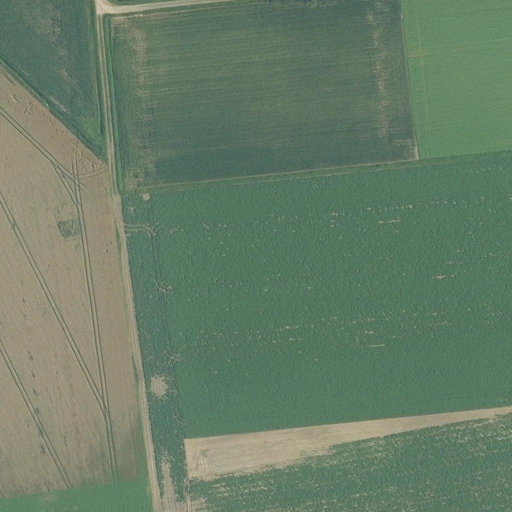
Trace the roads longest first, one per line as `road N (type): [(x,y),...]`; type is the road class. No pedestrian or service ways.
road 1 (track): [(158,511),(100,7)]
road 2 (unclassified): [(216,0),(119,11),(99,0)]
